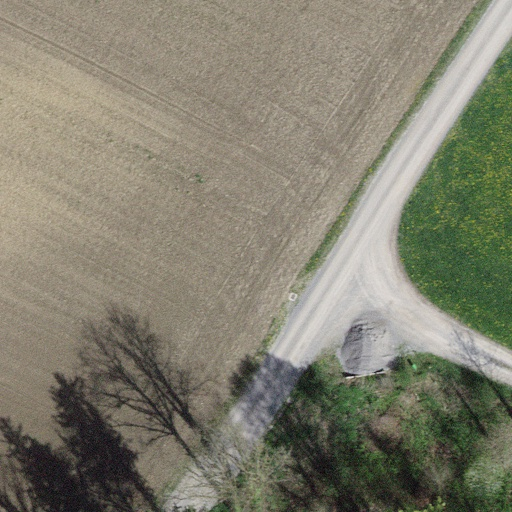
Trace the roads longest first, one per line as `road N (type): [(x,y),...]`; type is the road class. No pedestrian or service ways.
road 1 (unclassified): [(511,26),(337,276),(135,511)]
road 2 (track): [(337,276),(511,369)]
